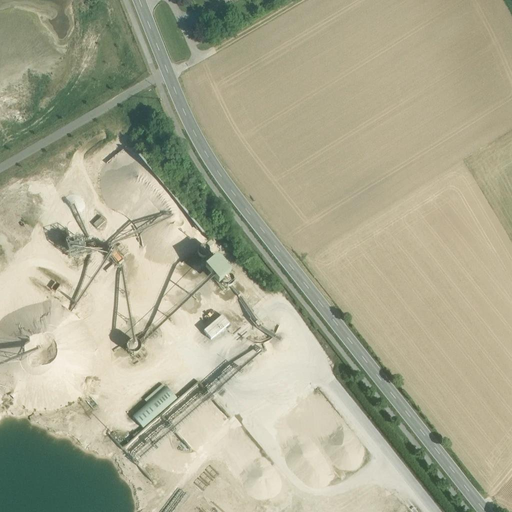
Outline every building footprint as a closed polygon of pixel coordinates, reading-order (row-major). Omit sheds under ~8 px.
[(102,218),(93,225),(97,229),(106,222),(102,218)] [(80,239),(65,244),(70,257),(84,252),(80,239)] [(213,239),(207,244),(210,248),(216,243),(213,239)] [(128,253),(121,245),(117,248),(124,257),(128,253)] [(204,247),(197,253),(203,260),(210,254),(204,247)] [(121,259),(116,252),(110,257),(116,263),(121,259)] [(212,257),(206,263),(211,270),(218,264),(212,257)] [(49,267),(41,274),(48,282),(56,275),(49,267)] [(220,267),(214,272),(219,279),(226,273),(220,267)] [(234,283),(229,276),(222,282),(228,289),(234,283)] [(222,316),(204,332),(211,340),(229,324),(222,316)] [(135,341),(127,348),(134,356),(142,349),(135,341)] [(163,385),(154,393),(157,396),(166,388),(163,385)] [(157,396),(148,404),(158,416),(177,400),(167,388),(166,388),(157,396)] [(148,404),(133,417),(143,429),(158,416),(148,404)]
